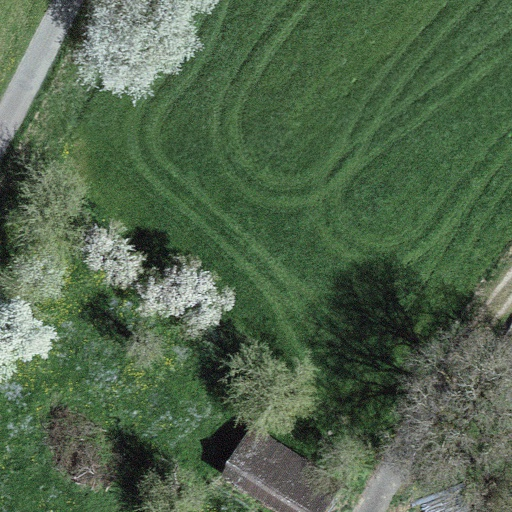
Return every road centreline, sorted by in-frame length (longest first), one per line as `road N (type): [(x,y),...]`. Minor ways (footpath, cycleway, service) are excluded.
road 1 (track): [(511,307),(419,435)]
road 2 (unclassified): [(64,0),(0,125)]
